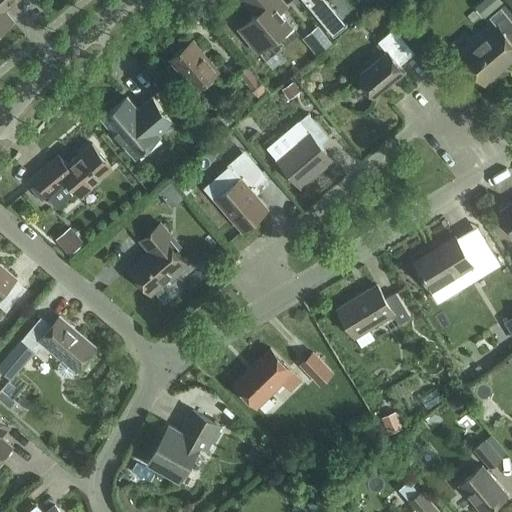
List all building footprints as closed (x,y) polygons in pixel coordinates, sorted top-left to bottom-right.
[(0,0),(0,30),(12,20),(1,7),(6,4),(8,6),(15,0),(0,0)] [(240,27),(259,50),(290,24),(278,9),(284,4),(281,0),(260,0),(266,6),(240,27)] [(303,0),(333,35),(347,24),(327,0),(303,0)] [(461,56),(484,83),(511,59),(511,42),(511,41),(511,21),(500,8),(489,17),(497,26),(461,56)] [(357,77),(373,98),(404,72),(399,65),(414,53),(394,28),(378,41),(387,52),(357,77)] [(318,29),(309,37),(319,49),(328,41),(318,29)] [(170,58),(195,89),(218,70),(193,40),(170,58)] [(237,73),(259,98),(268,91),(246,66),(237,73)] [(127,96),(102,117),(135,156),(160,135),(159,133),(173,121),(152,96),(137,108),(127,96)] [(297,123),(268,148),(278,159),(301,186),(332,160),(320,145),(328,137),(308,113),(297,123)] [(38,181),(31,187),(41,199),(48,193),(50,195),(68,180),(80,193),(112,166),(92,142),(67,164),(58,154),(33,176),(38,181)] [(216,199),(242,230),(268,209),(246,184),(257,175),(240,155),(229,165),(230,166),(218,176),(218,180),(226,190),(216,199)] [(511,201),(501,209),(511,227),(511,201)] [(129,269),(150,293),(186,263),(166,240),(171,236),(160,222),(140,239),(150,251),(129,269)] [(71,229),(58,240),(69,253),(82,242),(71,229)] [(474,244),(464,250),(455,236),(414,261),(432,290),(472,266),(477,274),(488,267),(474,244)] [(0,263),(0,295),(16,276),(0,263)] [(395,291),(384,297),(376,284),(338,308),(355,336),(393,313),(399,323),(410,316),(395,291)] [(59,317),(52,326),(40,316),(3,360),(14,370),(22,361),(25,365),(39,348),(47,354),(51,349),(62,358),(59,362),(57,365),(58,369),(59,372),(62,375),(66,376),(69,375),(73,373),(95,347),(59,317)] [(282,382),(289,389),(300,379),(270,348),(234,383),(256,406),(282,382)] [(301,364),(320,385),(332,374),(312,353),(301,364)] [(430,417),(444,407),(437,397),(423,407),(430,417)] [(387,402),(392,422),(406,418),(401,398),(387,402)] [(201,445),(207,449),(220,425),(194,410),(181,432),(170,426),(149,462),(180,481),(201,445)] [(0,459),(12,446),(0,435),(0,421),(1,420),(0,418),(0,459)] [(475,449),(490,467),(501,458),(485,440),(475,449)] [(460,484),(483,511),(486,511),(507,494),(482,464),(460,484)] [(439,511),(422,491),(419,494),(409,482),(400,490),(410,501),(417,509),(414,511),(439,511)]
